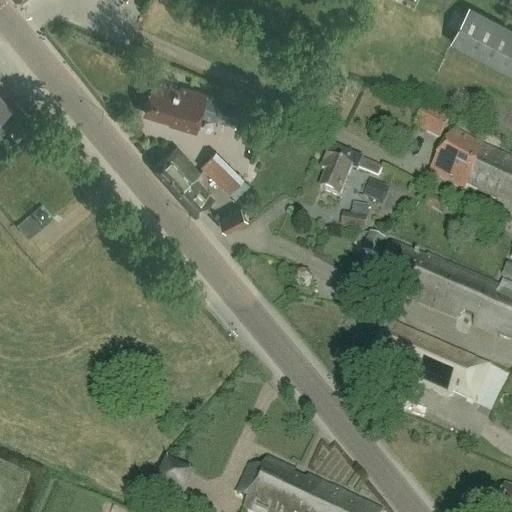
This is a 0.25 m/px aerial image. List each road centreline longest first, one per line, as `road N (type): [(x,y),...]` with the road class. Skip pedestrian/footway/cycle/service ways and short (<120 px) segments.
road 1 (tertiary): [(410,511),(16,32)]
road 2 (unknown): [(323,406),(368,383),(511,453)]
road 3 (unclassified): [(16,32),(54,3),(119,8),(126,0)]
